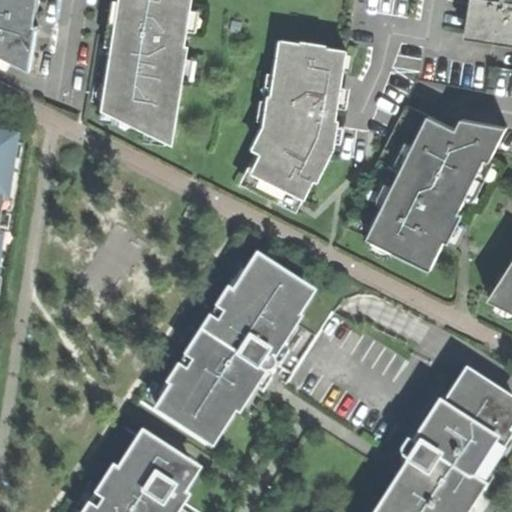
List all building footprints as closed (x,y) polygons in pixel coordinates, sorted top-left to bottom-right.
[(0,0),(0,54),(31,70),(38,26),(29,24),(32,5),(32,0),(0,0)] [(162,135),(174,137),(189,47),(184,46),(185,35),(188,33),(192,0),(109,0),(107,21),(121,23),(119,33),(118,46),(101,44),(92,100),(136,122),(148,123),(148,128),(162,135)] [(511,0),(473,0),(472,10),(479,12),(475,36),(511,41),(511,0)] [(264,186),(302,205),(306,198),(314,178),(318,181),(335,145),(339,123),(335,121),(336,109),(338,109),(342,89),(348,52),(329,49),(327,46),(305,42),(304,45),(283,41),(275,98),(272,99),(268,127),(258,146),(259,150),(246,174),(266,183),(264,186)] [(346,226),(432,268),(446,240),(451,243),(459,227),(465,215),(460,212),(487,158),(492,161),(510,126),(463,118),(458,129),(407,103),(346,226)] [(0,212),(11,138),(0,132),(0,212)] [(139,399),(213,446),(236,411),(240,413),(256,388),(264,376),(269,375),(273,372),(276,366),(275,361),(294,373),(319,336),(297,321),(313,295),(238,248),(139,399)] [(511,265),(490,299),(511,309),(511,265)] [(511,425),(511,404),(469,378),(446,413),(442,411),(419,447),(415,448),(410,444),(403,452),(403,459),(405,462),(413,468),(383,511),(462,511),(494,462),(489,459),(495,451),(500,453),(509,438),(505,436),(511,425)] [(178,511),(182,507),(182,496),(198,474),(123,425),(65,511),(178,511)]
